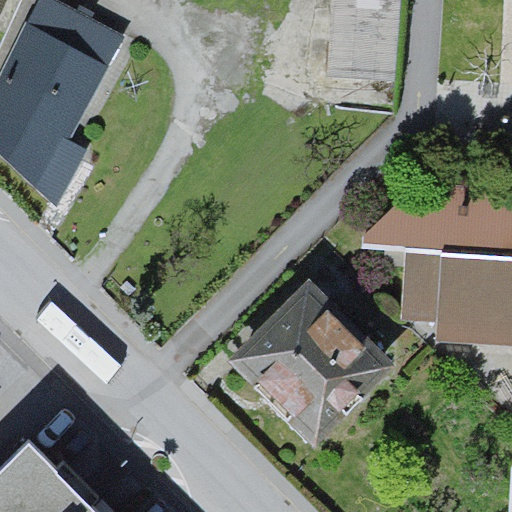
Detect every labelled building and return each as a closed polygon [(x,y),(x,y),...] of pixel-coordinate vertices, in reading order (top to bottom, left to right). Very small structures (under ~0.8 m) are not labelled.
[(51,0),(38,0),(0,73),(0,156),(56,207),(86,149),(66,138),(124,38),(51,0)] [(402,0),(337,0),(335,93),(399,94),(402,0)] [(511,339),(511,194),(432,184),(414,327),(511,339)] [(397,365),(307,279),(226,364),(316,449),(397,365)] [(84,511),(8,430),(0,437),(0,511),(84,511)]
